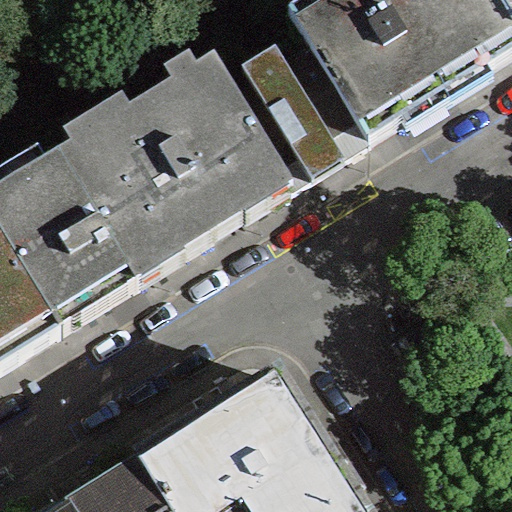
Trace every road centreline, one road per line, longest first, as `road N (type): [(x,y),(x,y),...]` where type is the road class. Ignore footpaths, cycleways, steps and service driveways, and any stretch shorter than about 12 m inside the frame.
road 1 (residential): [(0,453),(293,277)]
road 2 (residential): [(293,277),(446,511)]
road 3 (residential): [(293,277),(511,143)]
